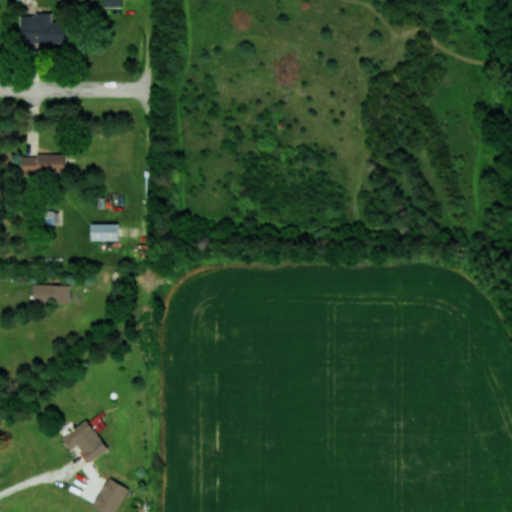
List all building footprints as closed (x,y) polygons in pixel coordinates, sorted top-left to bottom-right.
[(20,14),(20,43),(67,42),(66,21),(52,22),(52,13),(20,14)] [(66,155),(23,153),(22,173),(65,174),(66,155)] [(118,239),(118,223),(91,223),(92,240),(118,239)] [(34,302),(70,302),(70,284),(34,284),(34,302)] [(70,449),(80,444),(89,461),(108,451),(91,420),(62,435),(70,449)] [(92,506),(103,511),(115,511),(129,488),(109,477),(92,506)]
